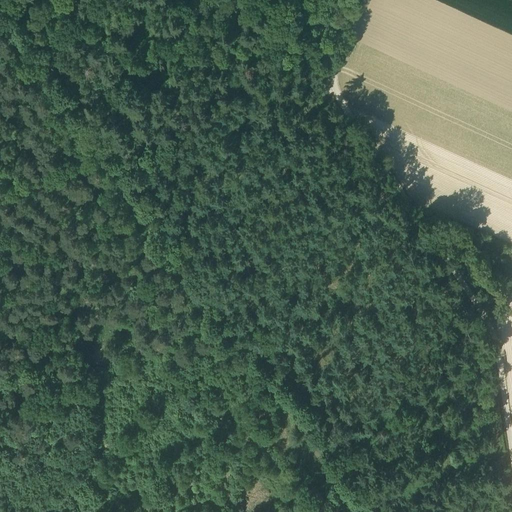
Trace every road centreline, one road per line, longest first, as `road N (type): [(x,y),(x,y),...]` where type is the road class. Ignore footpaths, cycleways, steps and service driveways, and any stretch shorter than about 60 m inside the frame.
road 1 (track): [(328,83),(0,412)]
road 2 (track): [(511,451),(493,332),(328,83)]
